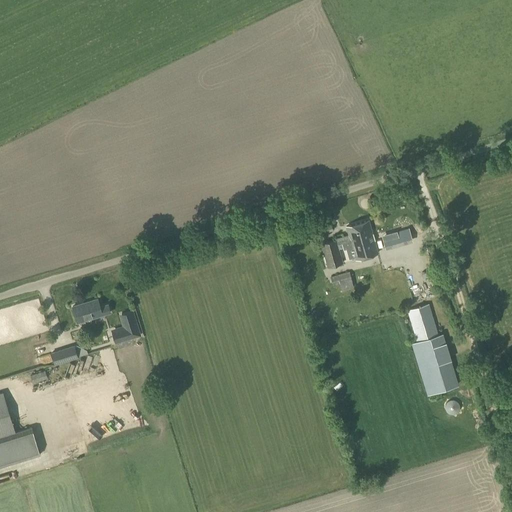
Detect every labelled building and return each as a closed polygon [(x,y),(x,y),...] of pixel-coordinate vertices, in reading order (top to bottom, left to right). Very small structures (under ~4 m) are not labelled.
[(347,227),(349,235),(335,238),(336,239),(321,244),(328,267),(342,263),(338,249),(345,247),(348,258),(354,256),(355,259),(377,253),(369,221),(347,227)] [(324,233),(333,230),(331,224),(322,226),(324,233)] [(408,240),(404,228),(380,235),(383,248),(408,240)] [(307,262),(298,263),(299,271),(308,270),(307,262)] [(331,295),(342,292),(341,290),(352,287),(351,281),(348,272),(331,277),(332,282),(328,283),(331,295)] [(348,299),(350,310),(362,308),(360,297),(348,299)] [(73,307),(78,322),(111,312),(108,303),(99,305),(97,299),(73,307)] [(335,315),(345,311),(340,299),(330,304),(335,315)] [(37,300),(13,307),(26,352),(50,345),(37,300)] [(431,386),(451,380),(429,304),(408,310),(431,386)] [(115,344),(134,338),(141,336),(133,309),(118,314),(121,326),(111,329),(115,344)] [(328,338),(321,339),(323,348),(330,347),(328,338)] [(51,354),(54,363),(54,364),(78,357),(77,356),(87,353),(86,350),(77,345),(74,347),(51,354)] [(33,383),(47,378),(44,370),(30,375),(33,383)] [(90,386),(94,379),(88,375),(83,382),(90,386)] [(0,393),(0,467),(23,460),(40,455),(32,426),(15,432),(3,392),(0,393)] [(140,411),(130,414),(131,419),(141,417),(140,411)]
